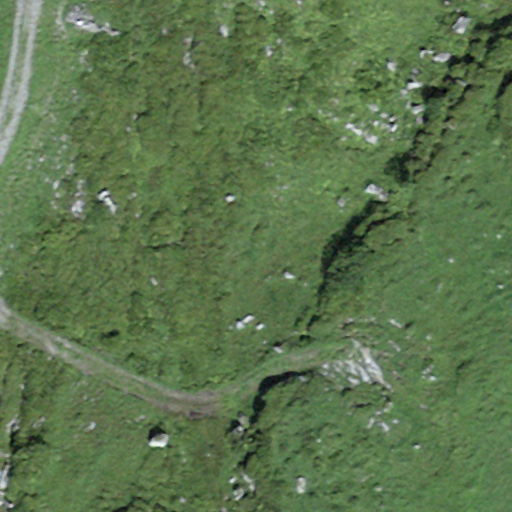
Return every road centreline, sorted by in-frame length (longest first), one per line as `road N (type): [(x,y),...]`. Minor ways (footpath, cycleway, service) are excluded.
road 1 (track): [(0,323),(158,399),(198,400),(369,349)]
road 2 (track): [(34,0),(13,116),(0,141)]
